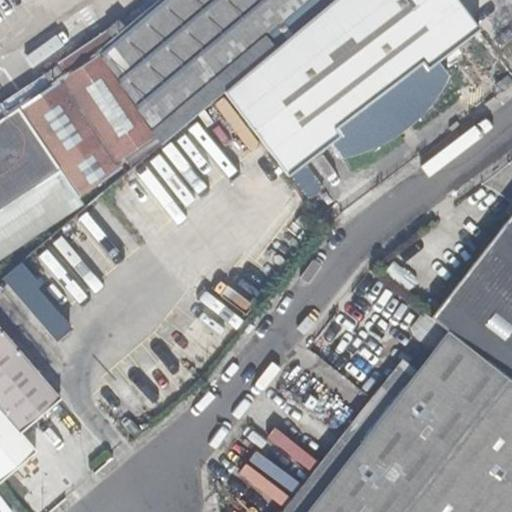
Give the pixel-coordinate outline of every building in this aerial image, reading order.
[(0,254),(79,202),(75,195),(117,167),(113,161),(152,135),(158,144),(221,90),(281,40),(328,0),(158,0),(125,29),(119,23),(89,47),(44,75),(48,83),(0,115),(0,254)] [(0,0),(0,4),(27,43),(89,0),(0,0)] [(478,26),(456,0),(328,0),(281,40),(221,90),(288,177),(329,144),(339,158),(347,158),(374,146),(391,136),(392,128),(403,120),(415,119),(431,99),(447,74),(436,58),(478,26)] [(499,93),(511,82),(511,76),(508,71),(494,85),(499,93)] [(404,128),(415,119),(403,120),(392,128),(391,136),(404,128)] [(118,163),(126,171),(139,160),(133,151),(118,163)] [(511,212),(431,317),(447,331),(511,381),(511,212)] [(18,262),(0,276),(0,277),(55,342),(69,330),(33,287),(36,284),(18,262)] [(0,479),(37,449),(22,431),(61,400),(0,328),(0,479)] [(511,381),(447,331),(418,368),(306,511),(494,511),(511,489),(511,381)] [(404,358),(282,511),(306,511),(418,368),(404,358)] [(511,511),(511,498),(500,511),(511,511)]
